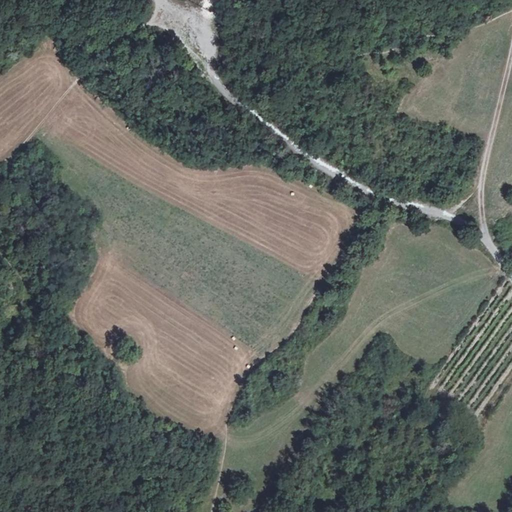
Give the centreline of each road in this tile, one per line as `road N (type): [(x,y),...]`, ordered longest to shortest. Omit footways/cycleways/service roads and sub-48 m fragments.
road 1 (track): [(168,8),(219,86),(247,111),(360,185),(466,226),(511,275)]
road 2 (track): [(511,52),(481,182),(485,238)]
